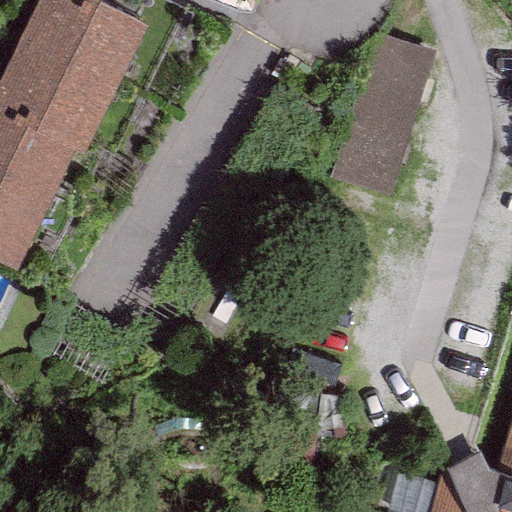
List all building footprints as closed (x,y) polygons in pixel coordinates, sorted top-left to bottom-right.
[(41,0),(21,41),(111,85),(142,22),(97,0),(41,0)] [(374,34),(333,177),(388,193),(429,50),(374,34)] [(80,149),(111,85),(21,41),(0,84),(0,109),(71,144),(80,149)] [(0,174),(46,196),(71,144),(0,109),(0,174)] [(0,250),(16,258),(46,196),(0,174),(0,250)] [(511,511),(511,418),(495,476),(493,481),(448,467),(443,466),(428,511),(511,511)] [(480,453),(448,467),(493,481),(495,476),(488,475),(480,453)]
